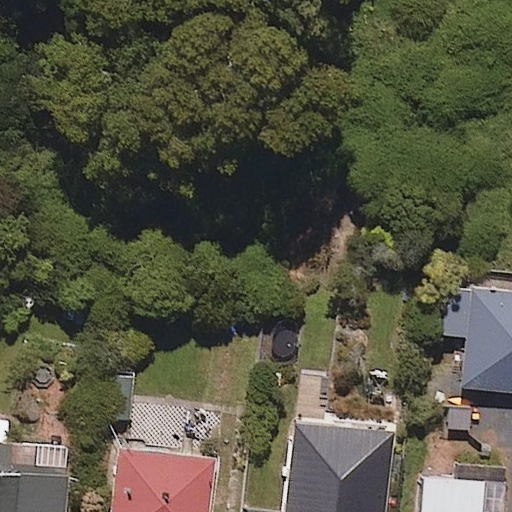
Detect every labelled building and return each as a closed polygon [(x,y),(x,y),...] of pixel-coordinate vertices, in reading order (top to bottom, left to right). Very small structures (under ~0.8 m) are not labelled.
[(511,285),(438,279),(434,325),(459,327),(455,379),(511,384),(511,285)] [(377,511),(388,419),(284,408),(273,511),(377,511)] [(0,416),(0,511),(60,511),(68,441),(2,433),(4,417),(0,416)] [(227,511),(232,449),(109,442),(105,511),(227,511)] [(498,511),(501,475),(418,469),(414,511),(498,511)]
